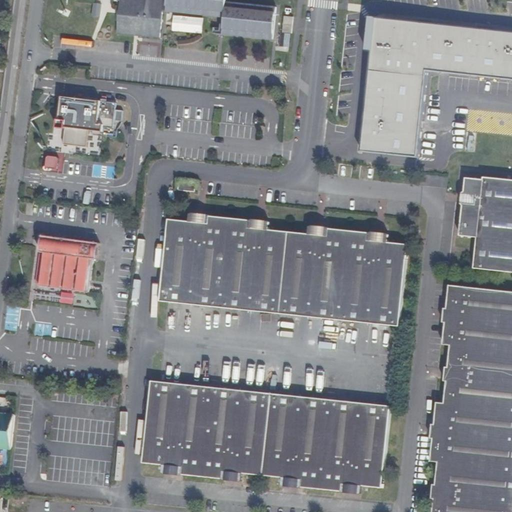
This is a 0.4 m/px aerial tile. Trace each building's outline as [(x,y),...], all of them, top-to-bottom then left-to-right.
[(123,0),(120,33),(142,36),(142,39),(162,41),(165,0),(139,0),(140,0),(136,0),(123,0)] [(229,0),(170,0),(169,11),(227,18),(225,35),(275,40),(279,8),(229,2),(229,0)] [(104,4),(97,3),(95,15),(103,16),(104,4)] [(511,28),(374,15),(361,148),(421,154),(429,73),(511,80),(511,28)] [(173,32),(203,33),(204,18),(174,16),(173,32)] [(293,33),(294,17),(285,16),(283,32),(293,33)] [(282,33),(279,45),(288,47),(291,35),(282,33)] [(86,96),(78,95),(78,97),(64,95),(61,119),(60,119),(59,127),(67,128),(66,144),(89,147),(92,130),(105,131),(106,127),(116,128),(117,120),(124,121),(125,109),(118,109),(119,102),(109,101),(109,99),(103,98),(103,100),(86,98),(86,96)] [(46,170),(59,172),(61,158),(48,156),(46,170)] [(487,180),(470,178),(468,192),(465,195),(464,204),(466,207),(463,236),(481,238),(478,269),(511,272),(511,180),(487,178),(487,180)] [(198,181),(182,180),(180,190),(197,192),(198,181)] [(404,306),(411,245),(391,243),(391,236),(388,234),(376,232),(371,233),(331,229),(328,228),(315,226),(312,227),(311,234),(272,230),(272,222),(269,221),(255,220),(251,220),(212,216),(209,215),(196,213),(193,214),(191,221),(171,219),(163,301),(402,327),(404,306)] [(42,254),(38,284),(42,285),(42,287),(76,291),(91,293),(95,260),(99,260),(101,243),(45,235),(43,241),(42,252),(46,254),(46,255),(42,254)] [(439,403),(437,424),(434,425),(433,439),(435,439),(432,462),(440,463),(438,484),(435,484),(434,499),(436,499),(435,511),(511,511),(511,291),(451,285),(449,308),(446,308),(444,323),(447,324),(446,330),(445,345),(451,347),(450,367),(447,367),(446,373),(446,381),(448,382),(446,403),(439,403)] [(154,383),(145,465),(168,467),(167,473),(182,475),(182,476),(228,481),(228,479),(242,481),(243,475),(288,480),(287,485),(302,487),(302,489),(347,494),(347,492),(361,494),(362,488),(385,490),(393,408),(310,399),(188,386),(154,383)] [(0,449),(12,451),(15,416),(0,414),(0,449)]
